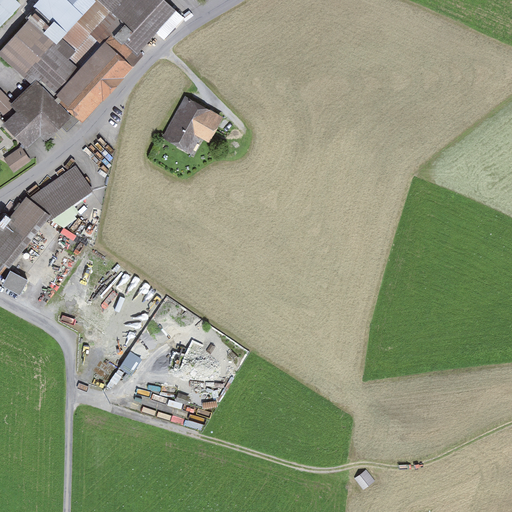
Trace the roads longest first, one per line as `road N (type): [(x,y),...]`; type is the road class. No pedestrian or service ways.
road 1 (unclassified): [(230,0),(165,43),(74,141),(0,197)]
road 2 (unclassified): [(0,298),(67,347),(66,511)]
